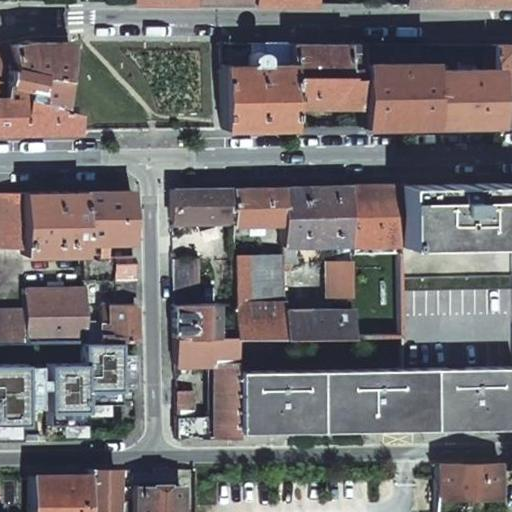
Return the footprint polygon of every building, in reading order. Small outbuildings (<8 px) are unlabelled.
[(5,70),(2,84),(60,104),(68,41),(25,41),(15,43),(8,45),(12,70),(5,70)] [(287,43),(218,43),(219,128),(255,128),(288,127),(287,115),(287,105),(287,43)] [(346,43),(287,43),(287,105),(357,105),(356,63),(356,43),(346,43)] [(491,44),(425,44),(425,53),(426,62),(426,70),(491,69),(491,44)] [(511,44),(504,44),(491,44),(491,69),(491,124),(511,123),(511,98),(509,99),(509,73),(511,72),(511,44)] [(12,70),(8,45),(0,46),(0,83),(2,84),(5,70),(12,70)] [(426,62),(356,63),(357,105),(358,126),(393,125),(427,124),(426,70),(426,62)] [(491,69),(426,70),(427,124),(459,124),(491,124),(491,69)] [(2,84),(0,83),(0,132),(17,132),(75,131),(75,109),(60,104),(2,84)] [(298,115),(287,115),(288,127),(299,127),(298,115)] [(469,184),(396,185),(398,246),(509,245),(509,241),(509,230),(508,183),(469,184)] [(346,186),(347,253),(398,252),(398,246),(396,185),(359,186),(346,186)] [(302,187),(281,187),(281,222),(281,256),(281,262),(287,262),(291,262),(291,245),(334,244),(334,255),(330,255),(330,260),(347,260),(347,253),(346,186),(302,187)] [(268,187),(230,188),(230,218),(230,224),(281,222),(281,187),(268,187)] [(186,189),(169,189),(169,220),(230,218),(230,188),(186,189)] [(107,190),(79,191),(80,243),(130,241),(129,190),(107,190)] [(0,191),(0,247),(21,247),(19,192),(5,192),(0,191)] [(57,191),(19,192),(21,247),(21,255),(81,254),(80,246),(80,243),(79,191),(57,191)] [(104,245),(80,246),(81,254),(81,257),(105,257),(104,245)] [(509,245),(398,246),(398,252),(400,368),(430,368),(511,367),(509,245)] [(105,257),(81,257),(81,279),(112,278),(132,277),(131,256),(105,257)] [(281,262),(281,256),(231,258),(233,338),(281,337),(281,309),(281,272),(281,262)] [(196,258),(171,259),(171,274),(171,305),(197,305),(196,258)] [(347,260),(330,260),(323,264),(324,293),(334,297),(348,297),(347,260)] [(132,277),(112,278),(112,297),(132,296),(132,277)] [(23,309),(0,309),(0,342),(77,341),(83,340),(82,289),(22,289),(23,309)] [(132,303),(105,304),(105,334),(105,340),(117,340),(133,340),(132,312),(132,303)] [(197,305),(171,305),(172,338),(202,338),(202,329),(202,305),(197,305)] [(281,309),(281,337),(349,336),(348,309),(281,309)] [(221,329),(202,329),(202,338),(221,338),(221,329)] [(202,338),(172,338),(173,364),(209,363),(210,416),(210,438),(236,438),(236,432),(234,371),(233,338),(221,338),(202,338)] [(78,361),(43,362),(43,377),(43,387),(44,424),(57,423),(57,434),(80,434),(80,423),(81,423),(81,414),(107,414),(106,403),(118,402),(118,384),(130,384),(130,351),(117,351),(117,340),(105,340),(101,340),(83,340),(77,341),(78,361)] [(35,362),(0,363),(0,435),(11,435),(11,425),(23,424),(23,406),(36,406),(35,387),(43,387),(43,377),(35,377),(35,362)] [(511,400),(511,367),(430,368),(430,429),(473,428),(511,427),(511,400)] [(400,368),(316,370),(317,431),(374,430),(430,429),(430,368),(400,368)] [(316,370),(234,371),(236,432),(277,431),(317,431),(316,370)] [(191,390),(173,390),(174,439),(192,438),(192,416),(191,390)] [(192,416),(192,438),(210,438),(210,416),(192,416)] [(434,499),(497,499),(496,463),(433,463),(433,475),(434,499)] [(114,511),(114,469),(85,469),(85,476),(85,511),(114,511)] [(48,476),(26,476),(27,480),(26,511),(85,511),(85,476),(48,476)] [(179,511),(179,486),(134,487),(134,511),(179,511)]
